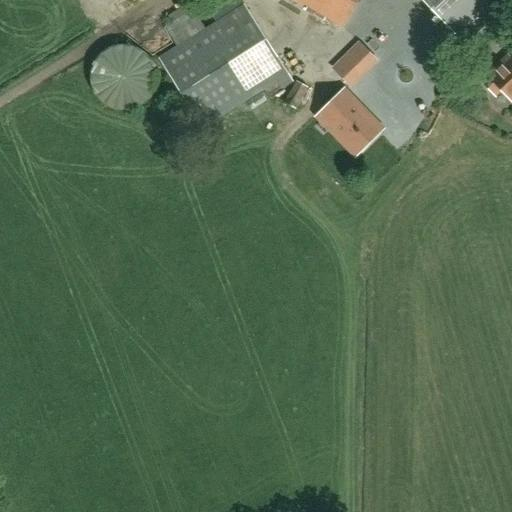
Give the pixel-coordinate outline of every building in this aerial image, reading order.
[(288,73),(244,5),(240,0),(219,0),(206,9),(215,23),(205,29),(193,10),(172,23),(165,27),(177,47),(158,59),(203,128),(278,80),(284,90),(294,83),(288,73)] [(294,0),(342,27),(357,0),(294,0)] [(423,0),(463,42),(508,0),(423,0)] [(97,104),(142,102),(140,50),(95,52),(97,104)] [(350,86),(363,73),(344,54),(331,67),(350,86)] [(511,101),(511,57),(504,65),(502,62),(482,81),(495,95),(500,89),(511,101)] [(296,111),(308,88),(296,81),(284,104),(296,111)] [(379,133),(353,107),(356,104),(343,91),(317,117),(348,148),(355,156),(365,146),(379,133)]
